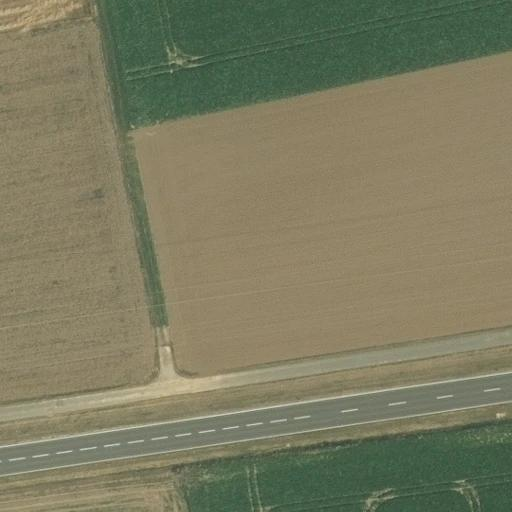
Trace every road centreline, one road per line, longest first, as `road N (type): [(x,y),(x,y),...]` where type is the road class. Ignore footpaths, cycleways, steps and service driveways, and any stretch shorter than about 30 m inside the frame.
road 1 (secondary): [(511,389),(0,462)]
road 2 (track): [(106,0),(168,388)]
